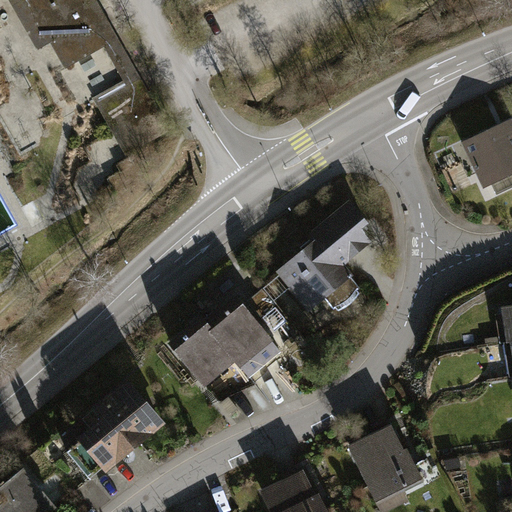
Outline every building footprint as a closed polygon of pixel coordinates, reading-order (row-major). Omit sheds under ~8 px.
[(28,0),(10,0),(38,48),(49,42),(26,2),(28,0)] [(52,40),(67,66),(106,44),(90,16),(100,11),(93,0),(28,0),(26,2),(49,42),(52,40)] [(143,85),(100,11),(90,16),(106,44),(128,82),(133,91),(143,85)] [(128,82),(97,100),(116,132),(128,124),(142,147),(169,131),(143,85),(133,91),(128,82)] [(511,130),(466,151),(489,199),(511,188),(511,181),(511,179),(511,178),(511,130)] [(367,228),(352,209),(275,270),(319,325),(363,290),(344,267),(368,248),(358,235),(367,228)] [(269,334),(240,302),(211,329),(234,353),(241,361),(269,334)] [(508,344),(511,343),(511,311),(503,313),(508,344)] [(211,329),(204,321),(173,350),(202,382),(234,353),(211,329)] [(168,426),(130,381),(92,412),(103,425),(79,445),(106,478),(168,426)] [(422,487),(393,429),(345,453),(374,511),(422,487)] [(49,511),(54,508),(24,466),(0,483),(0,503),(1,505),(0,505),(0,511),(49,511)] [(322,511),(304,475),(256,499),(262,511),(322,511)]
